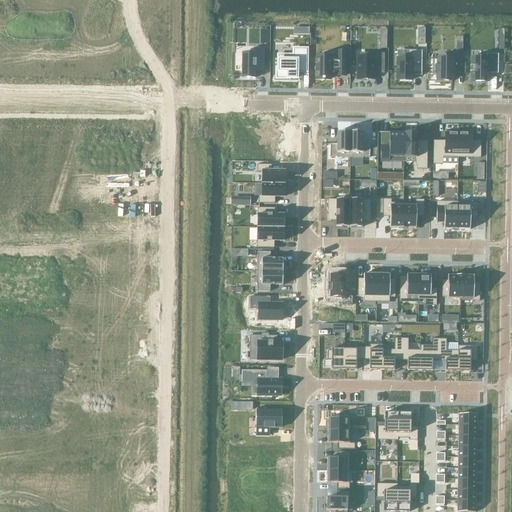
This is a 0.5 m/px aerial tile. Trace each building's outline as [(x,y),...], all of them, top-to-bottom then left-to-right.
[(79,44),(79,64),(88,64),(88,78),(105,79),(105,51),(88,51),(88,44),(79,44)] [(241,54),(241,78),(254,78),(254,71),(263,71),(263,48),(253,48),(253,54),(241,54)] [(276,68),(276,76),(276,78),(281,78),(281,79),(283,79),(282,78),(286,78),(286,79),(287,79),(287,78),(289,78),(289,80),(290,80),(290,79),(296,79),(297,69),(300,69),(300,65),(306,65),(307,49),(293,49),(293,55),(278,55),(277,68),(276,68)] [(397,56),(396,80),(411,80),(411,73),(421,74),(422,51),(408,50),(408,56),(397,56)] [(3,54),(3,77),(15,77),(15,64),(21,64),(21,51),(14,51),(14,54),(3,54)] [(33,51),(33,64),(39,64),(39,77),(50,77),(50,78),(51,78),(51,54),(40,54),(40,52),(33,51)] [(51,54),(51,78),(63,78),(63,64),(69,65),(69,52),(62,52),(62,54),(51,54)] [(315,57),(315,79),(321,79),(321,80),(324,80),(324,79),(330,79),(330,74),(335,74),(335,75),(345,75),(346,52),(336,52),(335,57),(315,57)] [(357,77),(357,80),(365,80),(373,80),(373,71),(384,71),(384,53),(365,53),(365,58),(360,58),(357,58),(357,77)] [(470,71),(470,72),(471,72),(471,81),(487,82),(487,73),(497,73),(497,72),(498,54),(487,54),(487,58),(471,57),(471,66),(470,66),(470,67),(470,71)] [(435,65),(434,73),(436,73),(436,81),(453,81),(453,74),(459,74),(459,62),(453,62),(453,58),(437,58),(437,65),(435,65)] [(23,139),(23,152),(30,152),(30,150),(41,150),(41,127),(29,127),(29,139),(23,139)] [(41,127),(41,150),(52,150),(52,152),(59,152),(59,140),(53,140),(53,127),(41,127)] [(75,140),(75,153),(81,153),(81,150),(93,150),(93,127),(92,127),(92,128),(81,128),(81,140),(75,140)] [(93,127),(93,150),(104,151),(104,153),(111,153),(111,140),(105,140),(105,127),(93,127)] [(258,146),(258,155),(281,155),(281,148),(284,148),(284,131),(260,131),(260,147),(258,146)] [(433,141),(433,164),(442,164),(457,164),(457,158),(458,133),(453,133),(453,131),(444,131),(444,141),(433,141)] [(458,133),(457,158),(480,158),(480,142),(471,141),(471,132),(462,131),(462,133),(458,133)] [(330,144),(330,157),(336,157),(336,158),(349,158),(350,132),(337,132),(337,144),(330,144)] [(350,132),(349,158),(362,158),(369,158),(369,145),(363,145),(363,132),(350,132)] [(380,146),(380,162),(403,162),(404,133),(389,132),(388,146),(380,146)] [(404,133),(403,162),(404,162),(404,158),(414,158),(417,169),(426,169),(427,142),(417,142),(417,133),(404,133)] [(156,162),(156,174),(180,175),(180,163),(183,163),(183,157),(170,156),(170,162),(156,162)] [(257,165),(257,172),(262,172),(261,184),(283,184),(284,171),(271,171),(271,165),(257,165)] [(156,174),(156,175),(157,175),(157,186),(170,187),(170,192),(182,193),(182,186),(180,186),(180,175),(156,174)] [(258,196),(258,203),(274,203),(274,197),(281,197),(280,198),(281,198),(281,197),(283,197),(283,193),(284,193),(284,192),(283,192),(283,184),(261,184),(261,196),(258,196)] [(84,189),(84,196),(86,196),(86,207),(109,208),(109,196),(96,195),(96,190),(84,189)] [(157,218),(157,219),(158,219),(158,221),(158,220),(166,220),(166,223),(174,223),(174,220),(181,221),(181,222),(182,222),(182,207),(187,207),(187,199),(172,198),(172,206),(159,206),(159,205),(158,205),(158,214),(157,214),(157,215),(158,215),(158,218),(157,218)] [(382,199),(382,214),(390,214),(389,228),(398,228),(398,229),(402,229),(403,203),(390,203),(391,200),(382,199)] [(327,200),(327,221),(335,221),(335,228),(348,228),(349,200),(327,200)] [(349,200),(348,228),(361,228),(361,221),(370,221),(370,200),(349,200)] [(403,203),(402,229),(407,229),(407,228),(415,228),(416,214),(423,214),(423,200),(415,200),(415,203),(403,203)] [(457,202),(456,230),(457,230),(457,229),(469,230),(470,215),(477,215),(477,201),(469,201),(469,202),(457,202)] [(436,218),(436,223),(443,223),(443,229),(451,229),(451,230),(456,230),(457,202),(436,202),(436,218)] [(83,219),(83,225),(96,226),(96,220),(108,220),(109,208),(86,207),(86,219),(83,219)] [(274,208),(257,208),(257,228),(283,228),(283,215),(274,215),(274,208)] [(257,228),(257,248),(274,248),(274,241),(283,241),(283,228),(257,228)] [(6,245),(6,256),(25,256),(25,246),(30,246),(30,239),(17,239),(17,245),(6,245)] [(83,250),(83,257),(85,257),(85,268),(109,269),(109,268),(108,268),(108,257),(96,256),(96,251),(83,250)] [(256,259),(256,272),(261,272),(282,272),(282,259),(270,259),(270,253),(257,252),(257,259),(256,259)] [(155,267),(155,268),(162,268),(162,275),(174,275),(174,268),(181,268),(181,267),(180,267),(180,254),(181,254),(181,253),(155,253),(155,254),(156,254),(156,267),(155,267)] [(25,256),(6,256),(6,257),(7,257),(7,267),(25,267),(25,256)] [(7,267),(7,278),(24,278),(25,267),(7,267)] [(83,280),(83,286),(95,287),(95,281),(109,281),(109,269),(85,268),(85,280),(83,280)] [(261,272),(261,285),(261,291),(269,291),(269,285),(282,285),(282,272),(261,272)] [(345,291),(345,274),(329,274),(329,283),(327,283),(327,291),(329,291),(329,298),(341,298),(341,305),(352,305),(352,291),(345,291)] [(357,279),(357,297),(363,297),(363,302),(376,302),(376,274),(363,274),(363,279),(357,279)] [(376,274),(376,302),(389,302),(389,297),(394,297),(395,279),(389,279),(389,274),(376,274)] [(399,277),(399,302),(407,302),(407,296),(417,296),(417,300),(418,300),(418,275),(406,275),(406,277),(399,277)] [(418,275),(418,300),(429,300),(429,305),(436,305),(436,289),(430,289),(430,275),(418,275)] [(442,281),(441,297),(447,297),(447,298),(460,299),(460,275),(455,275),(455,276),(447,276),(447,281),(442,281)] [(460,275),(460,299),(472,299),(472,301),(479,301),(479,283),(473,283),(473,276),(465,276),(460,275)] [(7,278),(7,288),(24,289),(24,278),(7,278)] [(155,303),(155,304),(179,304),(179,293),(181,293),(181,286),(168,286),(168,292),(156,292),(156,303),(155,303)] [(7,288),(7,299),(24,300),(24,289),(7,288)] [(249,297),(249,309),(258,309),(258,320),(281,320),(282,304),(270,304),(270,297),(249,297)] [(6,310),(24,310),(24,300),(7,299),(6,310)] [(155,304),(155,316),(168,316),(168,322),(181,322),(181,315),(178,315),(179,304),(155,304)] [(6,310),(5,321),(16,322),(16,327),(29,328),(29,321),(24,321),(24,310),(6,310)] [(332,324),(332,333),(344,333),(344,324),(332,324)] [(154,338),(154,352),(176,352),(176,339),(181,339),(181,332),(169,332),(169,338),(154,338)] [(249,348),(249,360),(257,360),(281,360),(281,343),(274,342),(274,337),(277,337),(277,336),(268,336),(268,334),(261,334),(261,336),(249,336),(249,348)] [(382,349),(381,370),(394,370),(394,361),(400,361),(401,338),(394,338),(393,350),(382,349)] [(401,338),(400,361),(407,361),(407,371),(419,371),(420,350),(419,350),(408,350),(408,339),(401,338)] [(420,350),(419,371),(432,371),(432,361),(438,361),(439,339),(432,339),(432,345),(419,345),(419,350),(420,350)] [(439,339),(438,361),(445,361),(445,371),(457,371),(458,351),(446,350),(446,339),(439,339)] [(363,347),(362,360),(369,360),(369,370),(381,370),(382,349),(382,345),(369,344),(369,347),(363,347)] [(458,351),(457,371),(470,372),(470,361),(476,362),(477,346),(470,346),(458,346),(458,351)] [(344,349),(343,370),(356,370),(356,360),(362,360),(363,347),(356,347),(356,349),(344,349)] [(324,360),(324,367),(331,367),(331,370),(343,370),(344,349),(331,349),(331,351),(327,351),(327,360),(324,360)] [(7,366),(7,385),(18,385),(19,366),(7,366)] [(19,366),(18,385),(19,385),(19,384),(29,384),(29,366),(19,366)] [(29,366),(29,384),(40,384),(40,366),(29,366)] [(40,366),(40,384),(51,384),(51,367),(40,366)] [(51,367),(51,384),(61,384),(61,385),(62,385),(62,367),(51,367)] [(62,367),(62,385),(73,385),(73,367),(62,367)] [(154,367),(154,384),(163,384),(163,386),(165,386),(165,391),(162,391),(185,391),(185,378),(179,378),(179,367),(154,367)] [(241,371),(241,382),(257,383),(256,396),(280,396),(281,379),(267,379),(267,371),(241,371)] [(154,404),(153,421),(180,422),(181,410),(186,410),(186,397),(165,396),(164,404),(154,404)] [(255,410),(256,410),(255,436),(267,436),(267,428),(279,428),(279,419),(280,419),(280,410),(255,410)] [(377,426),(377,440),(397,440),(397,438),(397,413),(384,412),(384,426),(377,426)] [(397,438),(409,438),(409,441),(417,441),(417,427),(410,427),(410,413),(397,413),(397,438)] [(327,418),(327,431),(350,431),(350,418),(348,418),(349,414),(339,414),(339,418),(327,418)] [(458,414),(458,426),(476,426),(476,415),(458,414)] [(476,437),(476,426),(458,426),(458,436),(476,437)] [(327,431),(327,443),(337,443),(337,450),(354,450),(354,443),(350,443),(350,431),(327,431)] [(476,447),(476,437),(458,436),(458,447),(476,447)] [(475,458),(476,447),(458,447),(458,458),(475,458)] [(138,464),(138,465),(139,465),(139,474),(153,474),(153,470),(159,470),(159,457),(158,457),(153,457),(153,449),(151,449),(152,448),(151,448),(151,449),(146,449),(146,448),(145,448),(145,449),(144,449),(144,450),(139,450),(139,459),(138,459),(138,460),(139,460),(139,464),(138,464)] [(10,449),(10,463),(22,463),(22,449),(10,449)] [(22,449),(22,463),(33,463),(33,449),(22,449)] [(33,449),(33,463),(43,463),(44,449),(33,449)] [(44,449),(43,463),(54,463),(54,449),(44,449)] [(54,449),(54,463),(65,463),(65,449),(54,449)] [(65,449),(65,463),(76,463),(76,449),(65,449)] [(76,449),(76,463),(87,463),(87,449),(76,449)] [(87,449),(87,463),(98,464),(98,450),(87,449)] [(98,450),(98,464),(109,464),(110,450),(98,450)] [(240,452),(240,462),(255,462),(255,476),(279,476),(279,461),(266,461),(267,452),(240,452)] [(327,458),(326,471),(350,471),(350,470),(350,458),(349,458),(349,452),(337,452),(336,458),(327,458)] [(475,469),(475,458),(458,458),(457,469),(475,469)] [(10,463),(10,477),(22,477),(22,463),(10,463)] [(22,463),(22,477),(32,477),(33,463),(22,463)] [(33,463),(32,477),(43,477),(43,463),(33,463)] [(43,463),(43,477),(54,477),(54,463),(43,463)] [(54,463),(54,477),(65,477),(65,463),(54,463)] [(65,463),(65,477),(76,477),(76,463),(65,463)] [(76,463),(76,477),(87,477),(87,463),(76,463)] [(87,463),(87,477),(98,478),(98,464),(87,463)] [(98,464),(98,478),(109,478),(109,464),(98,464)] [(475,480),(475,469),(457,469),(457,480),(475,480)] [(326,471),(326,483),(336,483),(336,490),(349,490),(349,483),(352,483),(352,470),(350,470),(350,471),(326,471)] [(475,491),(475,480),(457,480),(457,490),(475,491)] [(376,484),(376,498),(383,498),(383,511),(396,511),(396,486),(397,486),(397,484),(376,484)] [(396,486),(396,511),(404,511),(408,511),(409,498),(416,498),(416,484),(408,484),(408,487),(397,486),(396,486)] [(253,490),(253,506),(279,506),(279,490),(253,490)] [(475,501),(475,491),(457,490),(457,501),(475,501)] [(326,498),(326,511),(352,511),(352,498),(349,498),(349,492),(336,492),(336,498),(326,498)] [(474,511),(475,501),(457,501),(456,511),(474,511)]
